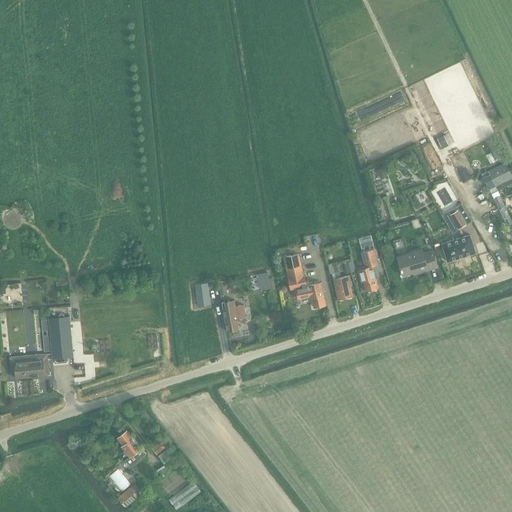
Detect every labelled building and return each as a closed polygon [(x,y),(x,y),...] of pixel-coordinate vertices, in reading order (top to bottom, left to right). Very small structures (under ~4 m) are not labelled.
[(442,136),(437,138),(441,146),(446,144),(442,136)] [(511,174),(506,163),(488,171),(495,186),(511,177),(511,174)] [(383,167),(378,169),(381,177),(386,176),(383,167)] [(458,210),(450,215),(458,229),(466,224),(458,210)] [(470,235),(442,243),(448,262),(476,253),(470,235)] [(366,291),(378,288),(372,266),(379,264),(374,249),(361,252),(364,268),(357,270),(361,283),(363,282),(366,291)] [(419,270),(420,272),(437,267),(432,251),(423,254),(422,249),(397,257),(403,275),(419,270)] [(300,253),(284,256),(288,278),(291,290),(296,289),(298,300),(309,298),(309,299),(312,298),(314,307),(326,305),(321,282),(307,285),(301,260),(300,254),(300,253)] [(353,261),(344,263),(347,273),(356,271),(353,261)] [(267,272),(259,274),(262,290),(270,288),(267,272)] [(334,279),(338,299),(352,296),(349,282),(351,282),(349,276),(334,279)] [(224,281),(218,282),(221,295),(226,294),(224,281)] [(208,282),(195,284),(198,306),(210,304),(208,282)] [(237,318),(246,317),(244,305),(235,307),(234,300),(222,302),(227,331),(239,329),(237,318)] [(69,316),(49,318),(52,354),(53,358),(73,356),(69,316)] [(47,354),(10,357),(11,376),(16,376),(16,378),(44,375),(44,373),(49,373),(48,359),(53,358),(52,354),(47,354)] [(130,466),(146,454),(127,430),(117,438),(123,445),(121,447),(129,457),(126,460),(130,466)] [(166,447),(160,440),(151,447),(157,454),(166,447)] [(121,467),(110,476),(123,491),(134,482),(121,467)] [(194,480),(170,498),(177,509),(202,491),(194,480)] [(125,506),(137,496),(130,488),(118,498),(125,506)]
